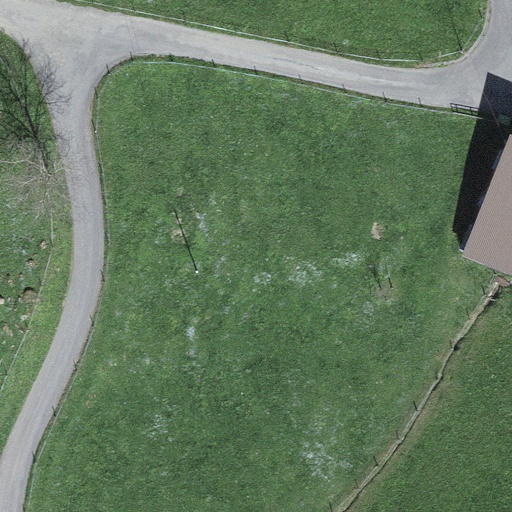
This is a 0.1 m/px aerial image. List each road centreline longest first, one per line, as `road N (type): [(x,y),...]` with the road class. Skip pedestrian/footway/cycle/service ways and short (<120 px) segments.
road 1 (unclassified): [(507,0),(507,65),(486,79),(432,89),(62,19)]
road 2 (unclassified): [(62,19),(85,185),(87,282),(13,472),(7,511)]
